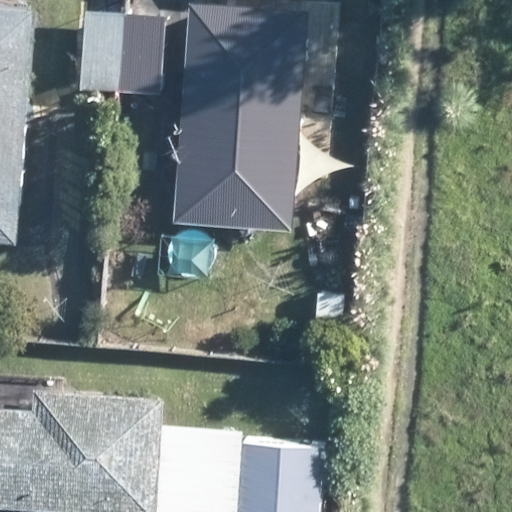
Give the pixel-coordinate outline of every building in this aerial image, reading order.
[(40,94),(47,0),(0,0),(0,231),(29,234),(38,123),(40,94)] [(133,4),(129,4),(98,0),(92,81),(126,83),(133,4)] [(201,0),(198,55),(186,213),(306,221),(322,0),(201,0)] [(174,6),(140,4),(133,4),(126,83),(168,87),(170,53),(174,6)] [(82,235),(79,266),(110,268),(112,237),(82,235)] [(18,315),(0,314),(0,329),(18,330),(18,315)] [(273,388),(297,388),(297,366),(274,366),(273,388)] [(0,495),(168,509),(174,432),(178,386),(46,376),(45,399),(0,394),(0,495)] [(323,438),(274,435),(252,434),(247,511),(332,511),(336,438),(323,438)]
